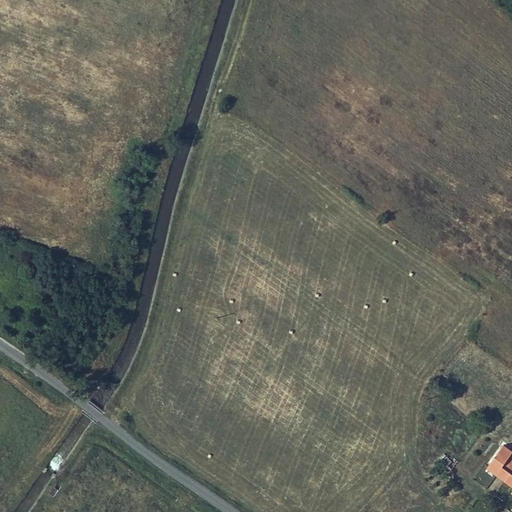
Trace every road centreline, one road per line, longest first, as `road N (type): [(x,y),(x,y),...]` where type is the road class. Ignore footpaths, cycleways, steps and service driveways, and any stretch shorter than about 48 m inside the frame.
road 1 (track): [(109,425),(145,355),(246,0)]
road 2 (unclassified): [(0,344),(230,511)]
